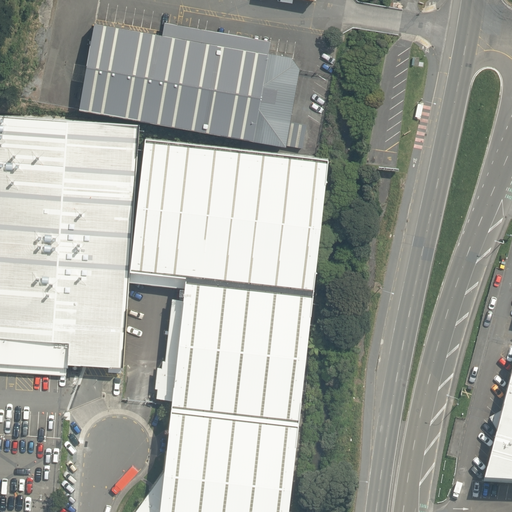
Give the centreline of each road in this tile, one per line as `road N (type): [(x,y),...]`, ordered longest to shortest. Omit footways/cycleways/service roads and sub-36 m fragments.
road 1 (primary): [(377,511),(399,362),(454,113)]
road 2 (primary): [(511,142),(440,348),(403,511)]
